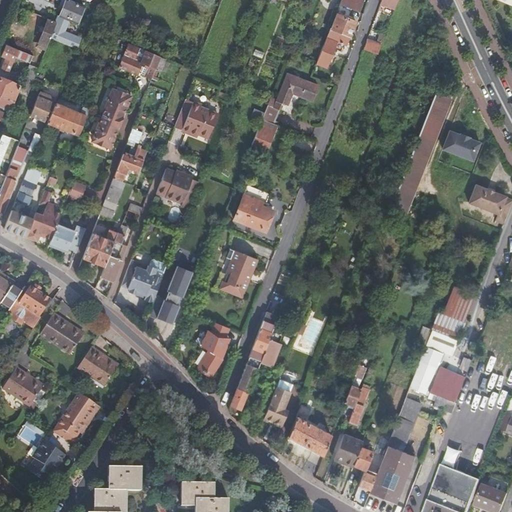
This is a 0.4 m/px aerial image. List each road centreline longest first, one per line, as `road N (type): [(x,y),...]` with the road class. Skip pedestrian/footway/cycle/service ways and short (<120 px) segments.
road 1 (residential): [(373,0),(215,421)]
road 2 (tertiary): [(69,281),(215,421)]
road 3 (residential): [(69,281),(141,94)]
road 4 (tertiary): [(215,421),(346,511)]
road 5 (secondary): [(511,120),(454,0)]
